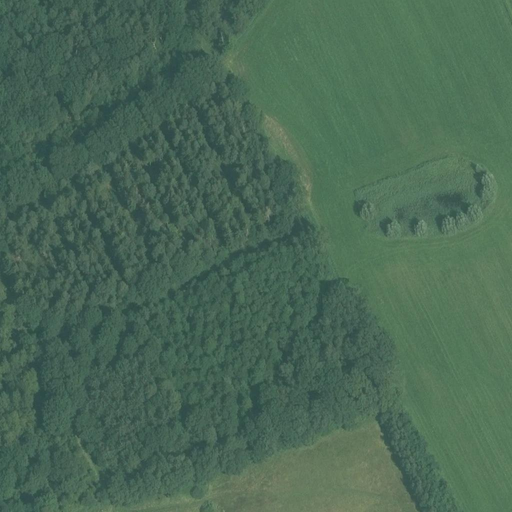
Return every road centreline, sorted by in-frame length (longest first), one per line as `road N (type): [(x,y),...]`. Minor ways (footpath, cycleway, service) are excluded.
road 1 (track): [(0,208),(218,78),(181,0)]
road 2 (track): [(0,279),(119,511)]
